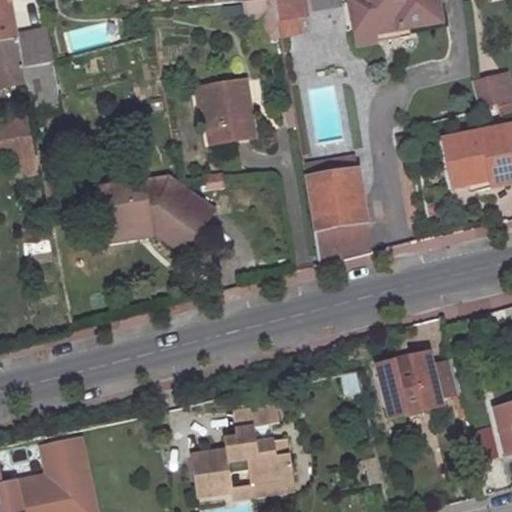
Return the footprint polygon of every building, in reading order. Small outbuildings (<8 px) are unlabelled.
[(12,0),(0,0),(0,87),(27,83),(26,74),(21,46),(12,0)] [(272,0),(278,35),(299,31),(296,15),(301,14),(298,0),(272,0)] [(435,0),(356,0),(362,32),(398,25),(400,31),(440,24),(435,0)] [(48,38),(21,46),(26,74),(54,67),(48,38)] [(63,114),(54,67),(26,74),(27,83),(34,119),(63,114)] [(246,81),(239,82),(243,107),(249,106),(246,81)] [(239,82),(201,88),(209,145),(255,138),(249,106),(243,107),(239,82)] [(489,96),(476,99),(479,112),(492,109),(489,96)] [(26,120),(0,124),(0,164),(15,162),(18,178),(37,175),(26,120)] [(511,124),(444,142),(455,187),(494,177),(492,172),(511,167),(511,124)] [(353,155),(326,159),(329,177),(355,173),(353,155)] [(326,159),(300,163),(318,266),(368,254),(355,173),(329,177),(326,159)] [(511,167),(492,172),(494,177),(495,184),(511,180),(511,167)] [(63,170),(44,173),(51,216),(70,212),(63,170)] [(166,179),(99,188),(105,230),(147,226),(180,250),(209,210),(166,179)] [(147,226),(105,230),(106,240),(148,236),(147,226)] [(511,310),(467,323),(470,332),(511,320),(511,310)] [(431,366),(429,353),(410,358),(411,363),(397,366),(396,362),(377,366),(391,419),(441,406),(440,400),(459,395),(451,361),(431,366)] [(511,403),(491,409),(502,455),(511,452),(511,403)] [(274,408),(230,415),(235,441),(221,443),(223,455),(190,459),(197,496),(213,494),(213,498),(233,495),(232,491),(233,491),(231,477),(249,474),(251,488),(294,482),(289,456),(288,455),(276,457),(274,443),(254,445),(252,429),(277,425),(274,408)] [(468,432),(486,428),(482,413),(465,418),(468,432)] [(486,428),(468,432),(476,466),(495,461),(487,427),(486,428)] [(0,502),(16,499),(19,511),(95,511),(79,441),(42,449),(48,477),(1,487),(0,483),(0,502)] [(286,441),(274,443),(276,457),(288,455),(286,441)] [(232,491),(233,495),(234,502),(295,492),(294,482),(251,488),(233,491),(232,491)] [(19,511),(16,499),(0,502),(0,511),(19,511)]
